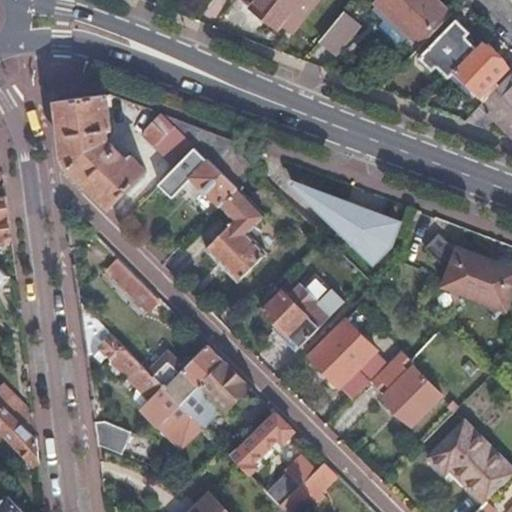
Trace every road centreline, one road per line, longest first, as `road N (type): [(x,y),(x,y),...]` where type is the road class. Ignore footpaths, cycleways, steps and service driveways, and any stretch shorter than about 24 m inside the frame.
road 1 (residential): [(394,511),(71,190),(30,185)]
road 2 (secondary): [(157,55),(511,192)]
road 3 (residential): [(30,185),(72,511)]
road 4 (secondary): [(10,40),(157,55)]
road 5 (secondary): [(157,55),(125,29),(25,0)]
